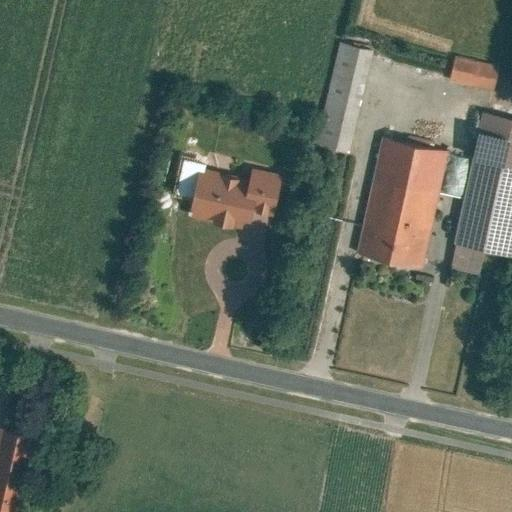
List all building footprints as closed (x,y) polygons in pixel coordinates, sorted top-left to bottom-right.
[(360,45),(340,41),(318,142),(338,146),(360,45)] [(500,66),(454,56),(449,77),(495,87),(500,66)] [(511,117),(485,111),(457,240),(511,252),(511,117)] [(447,149),(385,136),(362,247),(423,260),(447,149)] [(252,182),(204,172),(196,210),(255,223),(261,193),(280,197),(285,172),(255,166),(252,182)] [(31,430),(0,425),(0,426),(0,507),(17,510),(31,430)]
